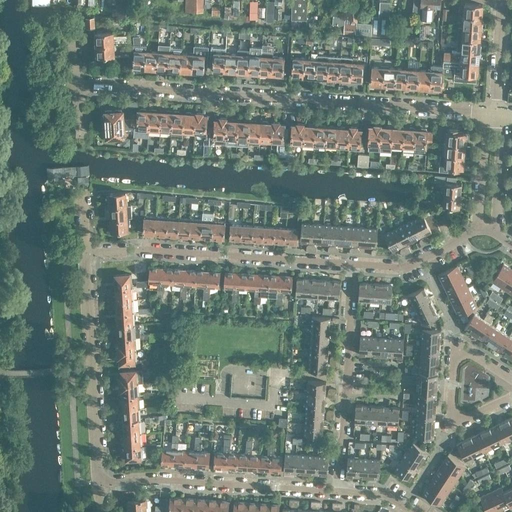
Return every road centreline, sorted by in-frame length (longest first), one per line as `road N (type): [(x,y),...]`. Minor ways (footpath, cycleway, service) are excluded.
road 1 (residential): [(486,112),(79,83)]
road 2 (residential): [(352,262),(92,252)]
road 3 (residential): [(99,485),(337,491)]
road 4 (residential): [(92,252),(85,264),(99,485)]
road 5 (residential): [(511,376),(459,348),(448,420),(457,428),(511,405)]
road 6 (residential): [(176,399),(271,406),(274,377),(282,373),(346,378)]
road 7 (residential): [(478,228),(406,265),(352,262)]
